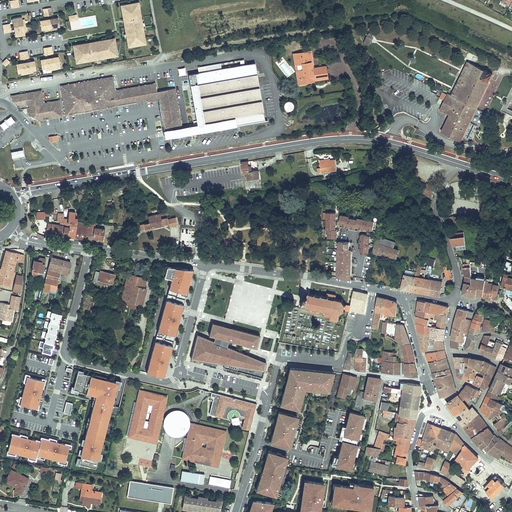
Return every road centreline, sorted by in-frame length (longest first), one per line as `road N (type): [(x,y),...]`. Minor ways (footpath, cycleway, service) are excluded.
road 1 (secondary): [(460,164),(346,139),(36,189)]
road 2 (residential): [(269,395),(279,358),(342,361),(373,289)]
road 3 (tertiary): [(205,263),(373,289)]
road 4 (residential): [(453,301),(458,275),(436,197),(460,164)]
road 5 (residential): [(180,372),(145,378),(64,351)]
road 6 (residential): [(235,511),(269,395)]
